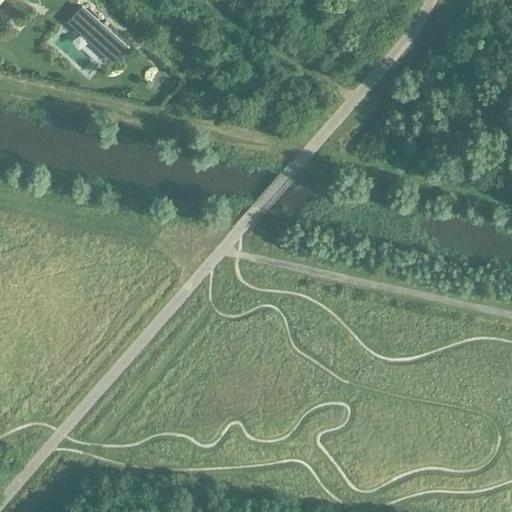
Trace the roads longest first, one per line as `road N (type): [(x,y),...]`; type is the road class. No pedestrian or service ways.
road 1 (unknown): [(221,251),(225,287),(217,307),(37,511)]
road 2 (unknown): [(447,0),(423,42),(346,132),(322,136)]
